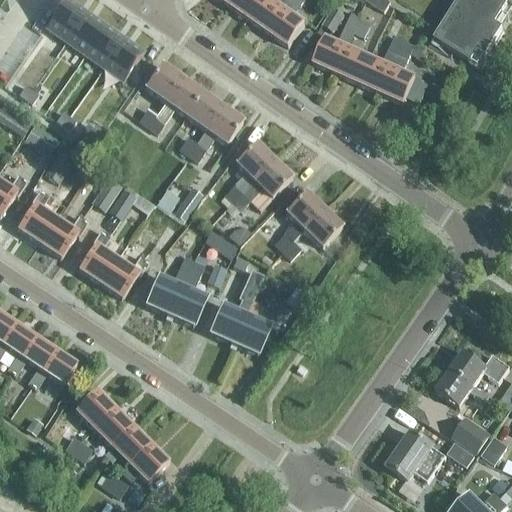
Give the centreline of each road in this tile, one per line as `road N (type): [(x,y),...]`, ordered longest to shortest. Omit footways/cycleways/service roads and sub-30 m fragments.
road 1 (residential): [(480,240),(147,11)]
road 2 (residential): [(316,482),(0,272)]
road 3 (residential): [(316,482),(440,299)]
